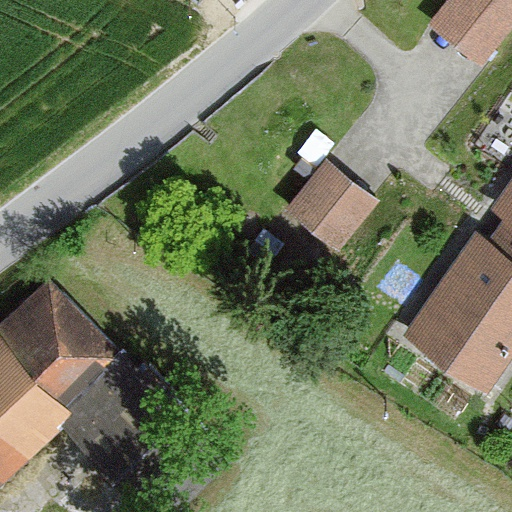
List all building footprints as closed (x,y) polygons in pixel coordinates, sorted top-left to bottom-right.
[(511,34),(511,0),(450,0),(432,24),(488,66),(511,34)] [(385,207),(327,160),(282,214),(340,261),(385,207)] [(495,229),(511,241),(511,169),(491,199),(507,211),(495,229)] [(511,356),(511,241),(495,229),(487,240),(479,234),(406,335),(486,392),(511,356)] [(165,511),(221,462),(51,277),(0,323),(0,482),(64,424),(144,511),(165,511)]
